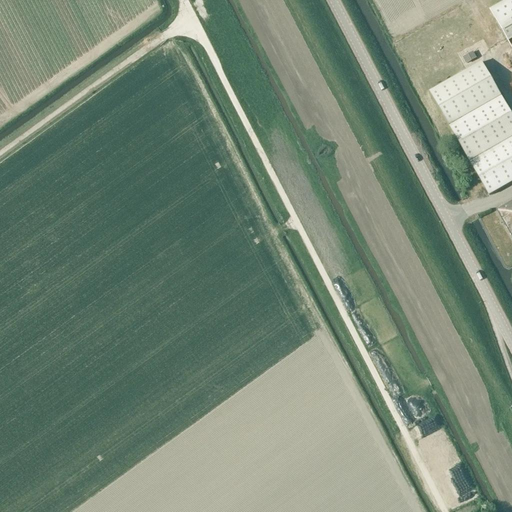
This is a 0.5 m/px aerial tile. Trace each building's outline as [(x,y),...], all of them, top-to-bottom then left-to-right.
[(509,44),(511,42),(511,0),(491,13),(509,44)] [(473,52),(463,58),(467,64),(477,58),(473,52)] [(482,62),(430,92),(450,127),(502,97),(482,62)] [(511,114),(502,97),(450,127),(470,162),(511,137),(511,114)] [(511,137),(470,162),(489,196),(511,182),(511,137)] [(511,202),(497,211),(511,235),(511,202)]
